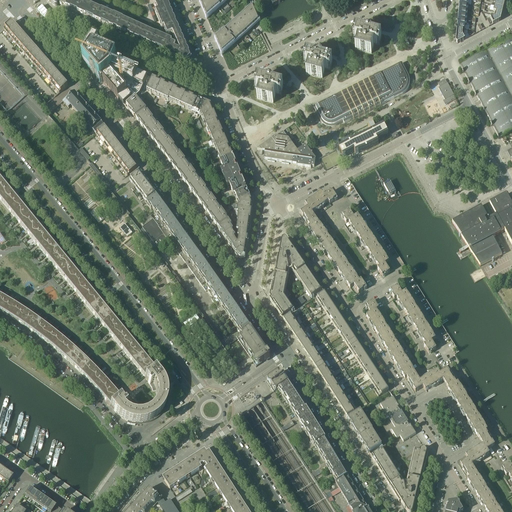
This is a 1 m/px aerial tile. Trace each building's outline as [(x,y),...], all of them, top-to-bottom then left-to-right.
[(69,0),(66,7),(80,14),(84,3),(76,0),(69,0)] [(88,0),(86,4),(84,3),(80,14),(97,22),(102,10),(105,5),(94,0),(88,0)] [(169,6),(166,0),(153,0),(158,11),(169,6)] [(223,2),(221,0),(204,0),(201,3),(206,17),(208,16),(212,12),(223,2)] [(176,22),(169,6),(158,11),(156,12),(163,28),(164,27),(176,22)] [(258,21),(252,7),(239,19),(248,30),(258,21)] [(109,27),(114,16),(102,10),(97,22),(109,27)] [(500,21),(502,14),(495,12),(494,16),(500,21)] [(122,33),(127,22),(123,20),(123,19),(114,15),(114,16),(109,27),(122,33)] [(500,21),(494,16),(489,18),(490,20),(493,25),(500,21)] [(238,39),(248,30),(239,19),(229,28),(238,39)] [(135,39),(140,28),(127,22),(122,33),(135,39)] [(179,30),(176,22),(164,27),(168,35),(173,33),(179,30)] [(11,24),(4,31),(8,35),(16,28),(13,24),(11,24)] [(16,28),(8,35),(12,40),(21,33),(16,28)] [(151,46),(156,34),(156,35),(140,28),(135,39),(151,46)] [(238,39),(229,28),(216,40),(222,54),(223,53),(227,49),(238,39)] [(179,30),(173,33),(175,39),(182,36),(179,30)] [(355,49),(371,54),(374,44),(379,45),(381,37),(371,34),(372,32),(366,30),(365,33),(355,30),(353,38),(358,40),(355,49)] [(463,36),(464,31),(466,31),(457,30),(456,39),(463,36)] [(21,33),(12,40),(16,45),(25,38),(21,33)] [(172,41),(156,34),(151,46),(167,53),(171,43),(172,41)] [(182,36),(175,39),(178,45),(184,42),(182,36)] [(457,44),(466,40),(465,39),(463,36),(456,39),(455,43),(457,44)] [(511,37),(462,66),(461,67),(500,139),(505,136),(511,132),(511,37)] [(25,38),(16,45),(21,50),(29,42),(25,38)] [(407,40),(401,42),(403,46),(404,48),(409,45),(407,40)] [(29,42),(21,50),(25,55),(34,47),(29,42)] [(192,59),(184,42),(178,45),(178,46),(177,46),(171,43),(167,53),(188,63),(192,59)] [(34,47),(25,55),(29,60),(38,52),(34,47)] [(38,52),(29,60),(34,65),(42,57),(38,52)] [(93,52),(86,63),(125,107),(140,94),(147,77),(93,52)] [(309,64),(306,74),(322,79),(325,69),(330,70),(332,62),(322,59),(323,56),(317,55),(316,57),(306,55),(304,63),(309,64)] [(42,57),(34,65),(38,70),(47,62),(42,57)] [(47,62),(38,70),(42,74),(51,67),(47,62)] [(344,124),(402,95),(408,89),(408,88),(409,88),(409,87),(409,86),(409,85),(410,84),(410,83),(410,82),(409,79),(408,76),(402,64),(314,108),(320,121),(322,123),(324,125),(327,127),(328,127),(329,127),(331,127),(332,127),(336,126),(343,123),(344,124)] [(51,67),(42,74),(46,79),(55,72),(51,67)] [(55,72),(46,79),(51,84),(59,77),(55,72)] [(59,77),(51,84),(55,89),(64,82),(59,77)] [(153,79),(147,92),(156,96),(160,97),(165,85),(153,79)] [(255,88),(259,89),(257,99),(273,103),(276,94),(281,95),(283,86),(273,84),(274,81),(267,79),(267,82),(257,79),(255,88)] [(446,105),(456,100),(453,96),(454,96),(447,84),(445,80),(444,80),(438,84),(440,88),(438,89),(445,102),(444,102),(446,105)] [(64,82),(55,89),(59,94),(68,86),(64,82)] [(165,85),(160,97),(168,101),(169,100),(172,102),(177,91),(165,85)] [(177,91),(172,102),(185,107),(190,96),(177,91)] [(75,94),(73,93),(63,102),(69,109),(71,107),(92,130),(101,123),(75,94)] [(198,100),(190,96),(185,107),(193,111),(198,100)] [(146,110),(136,98),(125,107),(135,118),(146,110)] [(201,115),(206,104),(198,100),(193,111),(195,112),(194,115),(197,116),(199,114),(201,115),(201,114),(201,115)] [(221,130),(216,117),(211,106),(206,104),(201,115),(210,135),(221,130)] [(147,110),(146,110),(135,118),(136,119),(136,118),(137,121),(139,123),(140,122),(141,124),(140,125),(143,129),(144,128),(145,130),(155,123),(152,120),(153,119),(147,112),(146,113),(145,111),(147,110)] [(96,134),(104,127),(101,123),(92,130),(93,131),(96,134)] [(157,126),(155,123),(145,130),(147,133),(150,137),(151,136),(152,138),(151,139),(154,143),(154,142),(156,144),(157,144),(166,137),(163,134),(164,133),(158,126),(157,126)] [(95,135),(99,140),(108,132),(104,127),(96,134),(95,135)] [(362,139),(339,151),(342,157),(354,151),(355,153),(355,154),(356,154),(358,158),(359,157),(365,154),(363,150),(366,148),(368,152),(390,141),(386,135),(387,134),(384,128),(369,136),(369,134),(375,131),(373,127),(366,130),(367,130),(359,134),(362,139)] [(221,130),(210,135),(213,143),(214,143),(216,148),(227,143),(221,130)] [(99,140),(103,145),(112,138),(108,132),(99,140)] [(265,144),(265,145),(263,146),(257,150),(257,151),(258,151),(259,151),(262,151),(265,152),(264,160),(267,160),(267,161),(275,163),(275,161),(281,162),(281,164),(289,165),(289,164),(297,165),(296,166),(311,168),(311,167),(314,167),(315,159),(316,159),(305,145),(297,151),(283,132),(265,144)] [(166,137),(157,144),(156,144),(158,147),(157,147),(160,151),(162,150),(163,151),(161,152),(164,156),(165,156),(167,158),(176,151),(174,148),(175,147),(169,139),(168,140),(166,137)] [(103,145),(107,150),(116,143),(112,138),(103,145)] [(107,150),(111,155),(120,148),(116,143),(107,150)] [(227,143),(216,148),(221,162),(220,162),(220,163),(233,157),(227,143)] [(111,155),(115,160),(124,153),(120,148),(111,155)] [(179,154),(176,151),(167,158),(168,160),(168,161),(171,165),(172,164),(173,165),(172,166),(175,170),(176,170),(177,172),(178,172),(187,165),(184,162),(185,161),(180,153),(179,154)] [(115,160),(119,165),(128,158),(124,153),(115,160)] [(119,165),(123,170),(132,163),(128,158),(119,165)] [(247,191),(234,160),(233,158),(214,166),(217,175),(221,173),(222,175),(227,188),(230,186),(230,189),(234,196),(235,195),(247,191)] [(123,170),(127,175),(136,168),(132,163),(123,170)] [(187,165),(178,172),(177,172),(179,174),(179,175),(181,179),(183,178),(184,179),(183,180),(186,184),(188,186),(197,179),(195,176),(196,175),(190,167),(189,168),(187,165)] [(140,174),(131,180),(140,192),(149,185),(149,184),(148,182),(147,182),(142,176),(143,176),(141,174),(140,174)] [(0,311),(1,312),(8,316),(13,319),(18,322),(20,324),(25,327),(27,329),(32,332),(37,336),(43,341),(48,345),(53,349),(59,354),(63,357),(65,359),(68,361),(70,364),(74,367),(76,369),(81,374),(86,379),(91,384),(95,388),(100,395),(105,400),(107,403),(110,406),(115,413),(118,416),(121,418),(124,420),(128,422),(131,423),(135,423),(139,423),(142,423),(146,422),(150,421),(153,419),(156,417),(159,414),(161,411),(163,408),(165,405),(166,401),(167,397),(167,394),(167,390),(166,386),(164,383),(163,379),(160,376),(155,369),(145,358),(136,346),(127,335),(117,323),(108,312),(99,301),(89,289),(80,278),(71,266),(61,255),(52,243),(43,232),(34,221),(24,209),(15,198),(6,186),(0,179),(0,200),(5,206),(14,218),(23,229),(32,240),(42,252),(51,263),(61,275),(70,286),(79,297),(88,309),(98,320),(107,332),(116,343),(126,355),(135,366),(145,378),(148,382),(147,383),(149,385),(153,382),(154,384),(155,386),(155,387),(156,388),(156,389),(157,390),(157,391),(157,392),(157,393),(157,395),(157,396),(157,398),(157,399),(156,400),(156,401),(155,402),(155,403),(154,404),(154,405),(153,406),(152,407),(151,408),(150,409),(149,410),(148,411),(146,412),(145,412),(143,413),(142,413),(141,413),(140,414),(138,414),(137,414),(135,414),(134,413),(133,413),(132,413),(131,412),(130,412),(128,411),(127,410),(124,408),(123,407),(127,404),(125,401),(124,402),(120,398),(116,393),(110,386),(104,380),(100,375),(96,370),(90,364),(84,358),(79,354),(75,350),(68,344),(61,338),(56,334),(52,331),(45,325),(38,320),(33,317),(28,313),(25,311),(20,308),(15,305),(7,300),(0,296),(0,295),(0,311)] [(197,179),(188,186),(189,188),(189,189),(192,193),(193,192),(194,193),(193,194),(196,198),(198,200),(208,193),(205,190),(206,189),(201,182),(200,182),(197,179)] [(149,185),(140,192),(148,202),(157,195),(156,194),(156,193),(155,191),(154,192),(149,185)] [(238,203),(250,198),(247,191),(235,195),(238,203)] [(337,199),(332,192),(325,196),(322,193),(320,195),(326,204),(328,202),(330,204),(337,199)] [(210,196),(208,193),(198,200),(200,203),(199,203),(202,207),(204,206),(205,208),(203,209),(206,212),(207,212),(208,214),(218,207),(216,204),(217,203),(211,196),(210,196)] [(511,203),(507,194),(452,224),(480,267),(502,256),(492,238),(504,232),(506,236),(511,246),(511,203)] [(157,195),(148,202),(146,203),(151,210),(162,202),(157,195)] [(326,204),(320,195),(305,205),(308,208),(311,214),(312,214),(326,204)] [(242,206),(251,202),(250,198),(238,203),(240,206),(240,207),(242,206)] [(155,213),(164,205),(162,202),(151,210),(152,209),(155,213)] [(251,202),(242,206),(242,208),(238,207),(237,213),(239,213),(251,215),(252,205),(251,202)] [(158,216),(167,209),(164,205),(155,213),(158,216)] [(226,218),(227,217),(221,210),(220,210),(218,207),(208,214),(210,217),(209,217),(212,221),(214,220),(215,222),(214,223),(216,227),(217,226),(218,228),(219,229),(228,221),(226,218)] [(319,224),(313,216),(312,214),(311,214),(308,208),(300,213),(303,217),(304,217),(308,223),(307,224),(310,227),(308,228),(310,231),(319,224)] [(145,232),(170,213),(167,209),(158,216),(153,220),(144,227),(142,228),(145,232)] [(95,210),(90,214),(99,224),(101,222),(103,220),(102,218),(96,211),(95,210)] [(341,217),(346,224),(349,223),(354,231),(363,225),(358,216),(354,218),(349,211),(341,217)] [(148,235),(163,224),(173,217),(170,213),(145,232),(148,235)] [(250,222),(251,215),(239,213),(238,216),(238,220),(250,222)] [(144,227),(153,220),(150,216),(141,223),(144,227)] [(151,239),(176,221),(173,217),(163,224),(148,235),(151,239)] [(249,228),(250,224),(250,222),(238,220),(237,223),(238,223),(237,227),(249,228)] [(153,242),(168,231),(178,224),(176,221),(151,239),(153,242)] [(235,237),(231,232),(232,231),(231,228),(230,227),(231,226),(228,221),(219,229),(229,243),(234,240),(233,239),(235,237)] [(125,224),(120,228),(127,237),(132,233),(125,224)] [(178,224),(168,231),(153,242),(156,246),(181,228),(178,224)] [(329,239),(326,234),(319,224),(310,231),(320,245),(329,239)] [(373,239),(363,225),(354,231),(364,245),(373,239)] [(159,249),(169,242),(183,231),(181,228),(156,246),(159,249)] [(151,240),(143,229),(141,231),(149,241),(151,240)] [(172,245),(186,235),(184,233),(170,243),(172,245)] [(175,249),(189,238),(186,235),(172,245),(175,249)] [(177,252),(191,242),(189,238),(175,249),(177,252)] [(324,251),(333,244),(329,239),(320,245),(324,251)] [(383,254),(373,239),(364,245),(373,260),(383,254)] [(245,258),(247,244),(247,243),(238,242),(238,243),(237,244),(234,240),(229,243),(240,260),(245,258)] [(271,299),(270,300),(282,318),(291,312),(293,310),(285,299),(286,298),(290,295),(287,290),(286,290),(285,290),(287,277),(287,276),(289,269),(287,262),(287,261),(290,260),(290,262),(291,269),(296,275),(299,280),(303,286),(307,291),(311,298),(313,296),(322,290),(318,284),(314,278),(310,272),(307,267),(299,256),(297,257),(294,252),(293,250),(294,250),(294,249),(294,248),(288,240),(286,241),(286,240),(285,240),(284,240),(283,240),(283,241),(282,241),(282,242),(280,242),(278,251),(278,252),(279,252),(279,253),(280,253),(279,255),(278,261),(277,260),(274,274),(270,297),(271,299)] [(180,256),(194,246),(191,242),(177,252),(180,256)] [(343,259),(339,253),(333,244),(324,251),(334,265),(343,259)] [(183,260),(197,250),(194,246),(180,256),(183,260)] [(185,263),(199,253),(197,250),(183,260),(185,263)] [(188,267),(202,257),(199,253),(185,263),(188,267)] [(385,265),(389,262),(383,254),(373,260),(379,268),(377,269),(382,277),(390,272),(385,265)] [(190,270),(204,260),(202,257),(188,267),(190,270)] [(343,259),(334,265),(345,280),(354,274),(343,259)] [(193,274),(207,264),(204,260),(190,270),(193,274)] [(195,278),(210,268),(207,264),(193,274),(195,278)] [(198,282),(212,272),(210,268),(195,278),(198,282)] [(201,285),(215,275),(212,272),(198,282),(201,285)] [(354,274),(345,280),(350,289),(354,286),(359,293),(366,288),(361,280),(359,282),(354,274)] [(201,308),(176,275),(174,277),(199,310),(201,308)] [(215,275),(201,285),(203,289),(217,279),(215,275)] [(206,292),(220,282),(217,279),(203,289),(206,292)] [(210,295),(223,286),(220,282),(206,292),(198,298),(199,300),(200,302),(204,300),(204,299),(203,297),(209,293),(210,295)] [(213,299),(225,290),(223,286),(210,295),(213,299)] [(402,294),(398,287),(390,292),(394,300),(396,298),(402,307),(411,301),(406,292),(402,294)] [(214,304),(228,294),(225,290),(213,299),(211,300),(214,304)] [(363,352),(357,343),(355,341),(356,341),(355,340),(355,341),(349,332),(350,332),(349,331),(349,332),(344,323),(344,322),(343,323),(338,314),(338,313),(337,314),(332,305),(332,304),(331,305),(328,300),(329,300),(327,297),(326,296),(326,295),(326,296),(324,293),(325,293),(324,293),(314,300),(319,307),(321,306),(372,384),(375,389),(373,390),(378,397),(388,391),(388,390),(386,388),(387,388),(386,388),(385,387),(386,387),(384,384),(381,379),(380,379),(375,370),(374,370),(369,361),(363,352)] [(216,307),(230,297),(228,294),(214,304),(216,307)] [(219,311),(233,301),(230,297),(216,307),(219,311)] [(301,297),(296,300),(300,305),(304,302),(301,297)] [(221,315),(236,305),(233,301),(219,311),(221,315)] [(411,301),(402,307),(411,322),(420,316),(411,301)] [(366,316),(372,326),(382,320),(376,311),(378,310),(374,302),(366,307),(367,307),(369,310),(368,311),(370,314),(366,316)] [(224,318),(238,308),(236,305),(221,315),(224,318)] [(227,322),(231,319),(241,312),(238,308),(224,318),(227,322)] [(233,323),(243,316),(241,312),(231,319),(233,323)] [(283,320),(284,320),(285,322),(285,323),(285,322),(286,324),(288,327),(288,326),(290,329),(291,331),(291,332),(291,331),(297,340),(297,341),(297,340),(303,349),(309,358),(315,367),(317,369),(316,369),(316,370),(317,370),(322,378),(322,379),(323,379),(328,387),(328,388),(334,397),(340,406),(339,406),(340,406),(343,411),(344,414),(345,413),(346,415),(345,415),(346,415),(347,417),(347,418),(348,417),(357,411),(355,408),(353,404),(351,405),(348,400),(342,391),(336,382),(331,373),(325,365),(325,364),(323,361),(317,353),(311,344),(305,335),(302,330),(304,328),(302,324),(298,318),(297,319),(295,316),(293,313),(283,320)] [(195,315),(184,324),(187,329),(199,320),(195,315)] [(236,326),(246,319),(243,316),(233,323),(236,326)] [(420,316),(411,322),(420,337),(430,331),(420,316)] [(221,338),(207,319),(205,321),(219,340),(221,338)] [(248,323),(246,319),(236,326),(238,330),(248,323)] [(382,320),(372,326),(381,341),(391,335),(382,320)] [(241,334),(251,327),(248,323),(238,330),(241,334)] [(253,329),(252,330),(251,327),(241,334),(236,337),(250,358),(253,363),(253,364),(256,368),(262,364),(261,363),(264,361),(264,362),(269,358),(269,357),(270,356),(269,354),(268,354),(268,353),(253,329)] [(431,342),(435,340),(430,331),(420,337),(425,345),(423,346),(429,354),(436,350),(431,342)] [(391,335),(381,341),(391,356),(400,350),(391,335)] [(400,371),(409,365),(400,350),(391,356),(400,371)] [(419,380),(415,374),(409,365),(400,371),(405,379),(407,378),(409,381),(412,385),(419,380)] [(440,374),(437,371),(428,376),(434,386),(443,380),(444,382),(451,378),(449,374),(450,374),(447,370),(440,374)] [(275,377),(273,379),(272,378),(266,382),(269,387),(270,387),(274,392),(278,389),(288,383),(288,382),(289,382),(284,376),(284,377),(283,376),(282,373),(280,374),(280,373),(275,377)] [(434,386),(428,376),(420,382),(419,380),(412,385),(414,388),(413,388),(415,392),(423,387),(425,391),(434,386)] [(463,392),(461,388),(458,383),(456,384),(454,380),(446,385),(454,398),(463,392)] [(304,405),(296,394),(291,386),(289,382),(288,383),(278,389),(281,393),(293,412),(304,405)] [(473,407),(467,398),(463,392),(454,398),(463,413),(473,407)] [(399,408),(393,398),(380,406),(384,411),(380,413),(386,422),(381,425),(387,433),(391,430),(392,432),(396,439),(400,437),(403,442),(416,434),(410,424),(409,425),(408,423),(409,423),(400,409),(400,410),(399,408)] [(304,405),(293,412),(296,416),(306,409),(304,405)] [(473,407),(463,413),(472,428),(482,422),(473,407)] [(306,409),(296,416),(295,416),(301,424),(300,425),(301,425),(312,418),(309,413),(307,411),(306,409)] [(350,423),(363,415),(362,413),(361,411),(347,419),(350,423)] [(352,427),(366,419),(365,417),(364,417),(363,415),(350,423),(352,427)] [(317,426),(312,418),(301,425),(303,429),(303,430),(304,430),(306,433),(317,426)] [(355,431),(367,423),(366,421),(367,421),(366,419),(352,427),(355,431)] [(283,432),(292,427),(294,425),(292,422),(281,429),(283,432)] [(482,422),(472,428),(480,441),(482,443),(489,439),(490,438),(488,436),(488,435),(486,432),(487,431),(482,422)] [(357,435),(371,426),(370,425),(369,425),(367,423),(355,431),(357,435)] [(322,435),(317,426),(306,433),(306,434),(309,437),(308,437),(309,438),(311,442),(322,435)] [(360,439),(372,431),(371,429),(372,429),(371,426),(357,435),(360,439)] [(362,443),(375,435),(374,433),(373,433),(372,431),(360,439),(362,443)] [(322,435),(311,442),(311,443),(312,442),(314,447),(315,446),(325,439),(322,435)] [(365,447),(377,439),(376,437),(375,435),(362,443),(365,447)] [(340,463),(332,451),(325,439),(315,446),(327,465),(311,475),(313,479),(321,474),(329,469),(329,470),(340,463)] [(367,451),(380,442),(379,440),(378,441),(377,439),(365,447),(367,451)] [(483,445),(474,450),(480,460),(489,454),(487,451),(494,446),(492,442),(491,442),(489,439),(482,443),(483,445)] [(369,455),(382,447),(380,445),(381,444),(380,442),(367,451),(369,455)] [(380,451),(371,457),(375,463),(378,469),(382,475),(386,481),(389,486),(396,498),(398,497),(401,502),(402,504),(401,504),(401,505),(401,506),(404,511),(414,511),(416,504),(416,503),(416,502),(415,502),(415,500),(417,494),(418,495),(422,481),(423,475),(425,468),(428,454),(426,454),(427,452),(424,448),(420,451),(420,452),(415,451),(412,464),(410,472),(409,478),(407,485),(408,492),(408,494),(406,494),(405,493),(404,486),(400,479),(397,474),(393,468),(390,462),(386,456),(382,450),(380,451)] [(220,468),(210,452),(210,451),(207,453),(205,450),(197,456),(203,464),(206,465),(207,467),(205,469),(209,476),(220,468)] [(468,460),(460,464),(463,469),(463,468),(466,472),(473,467),(472,465),(480,460),(474,450),(465,456),(468,460)] [(203,464),(197,456),(186,463),(194,474),(202,469),(200,466),(203,464)] [(194,474),(186,463),(177,469),(176,469),(172,472),(179,482),(180,483),(189,477),(189,476),(191,475),(191,476),(194,474)] [(347,476),(345,471),(340,463),(329,470),(337,482),(347,476)] [(511,468),(510,464),(502,469),(506,477),(509,476),(511,481),(511,468)] [(473,467),(466,472),(467,475),(469,479),(467,480),(474,490),(483,484),(473,467)] [(229,482),(221,469),(220,468),(209,476),(212,480),(213,479),(214,482),(213,482),(217,489),(229,482)] [(179,482),(172,472),(163,478),(170,490),(170,489),(175,486),(174,485),(179,482)] [(13,477),(7,473),(1,483),(3,485),(5,483),(7,484),(13,477)] [(360,497),(347,476),(337,482),(335,483),(322,491),(325,496),(330,493),(331,494),(341,487),(343,490),(341,492),(344,497),(346,496),(348,499),(346,500),(353,511),(357,511),(366,506),(360,497)] [(237,494),(229,482),(217,489),(221,494),(222,494),(223,496),(222,496),(225,501),(237,494)] [(483,484),(474,490),(483,505),(492,499),(483,484)] [(26,491),(27,491),(22,498),(26,501),(33,491),(32,491),(33,490),(31,489),(30,489),(29,489),(28,489),(26,491)] [(176,511),(169,501),(165,503),(162,498),(159,492),(156,494),(150,489),(128,511),(176,511)] [(178,502),(192,493),(190,490),(176,499),(178,502)] [(33,491),(26,501),(30,504),(36,494),(36,493),(34,491),(34,492),(33,491)] [(36,494),(30,504),(33,506),(40,496),(39,496),(40,495),(38,494),(36,494)] [(232,511),(244,504),(238,494),(237,494),(225,501),(228,504),(230,506),(229,507),(232,511)] [(40,496),(33,506),(37,509),(44,499),(43,498),(44,498),(42,496),(41,497),(40,496)] [(44,499),(37,509),(41,511),(48,501),(47,501),(47,500),(45,499),(45,500),(44,499)] [(500,511),(498,509),(492,499),(483,505),(487,511),(500,511)] [(48,501),(41,511),(45,511),(51,504),(50,504),(51,503),(49,502),(48,501)] [(463,511),(457,502),(448,503),(445,511),(463,511)]
